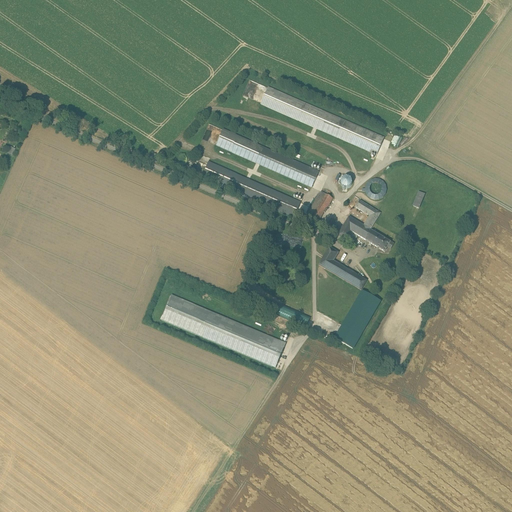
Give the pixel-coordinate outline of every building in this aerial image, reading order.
[(384,139),(268,88),(262,104),(377,154),(384,139)] [(319,172),(223,130),(216,146),(312,188),(319,172)] [(15,149),(10,147),(7,154),(13,156),(15,149)] [(186,163),(186,160),(186,158),(185,157),(183,155),(181,155),(179,155),(177,157),(176,158),(175,161),(176,163),(177,164),(179,166),(181,166),(183,166),(185,164),(186,163)] [(302,206),(210,166),(205,179),(296,219),(302,206)] [(339,180),(344,190),(353,185),(349,176),(339,180)] [(361,192),(366,192),(367,194),(368,197),(370,198),(372,200),(374,200),(376,200),(379,200),(381,199),(383,197),(384,195),(385,193),(385,190),(384,188),(383,186),(381,184),(379,183),(377,182),(374,182),(372,182),(370,184),(368,185),(367,187),(366,188),(361,188),(361,192)] [(322,192),(307,216),(318,223),(326,212),(333,199),(322,192)] [(425,195),(419,192),(413,206),(419,208),(425,195)] [(382,214),(361,201),(357,208),(372,217),(365,228),(372,231),(382,214)] [(365,228),(350,218),(340,236),(348,241),(353,233),(367,241),(372,232),(365,228)] [(392,244),(372,232),(367,241),(387,253),(392,244)] [(367,282),(335,262),(340,254),(329,248),(319,267),(363,292),(367,282)] [(246,289),(241,299),(248,302),(253,292),(246,289)] [(364,293),(344,327),(362,338),(382,303),(364,293)] [(285,344),(171,296),(162,320),(276,368),(285,344)] [(309,318),(282,307),(278,315),(306,326),(309,318)] [(362,338),(344,327),(337,340),(354,350),(362,338)]
